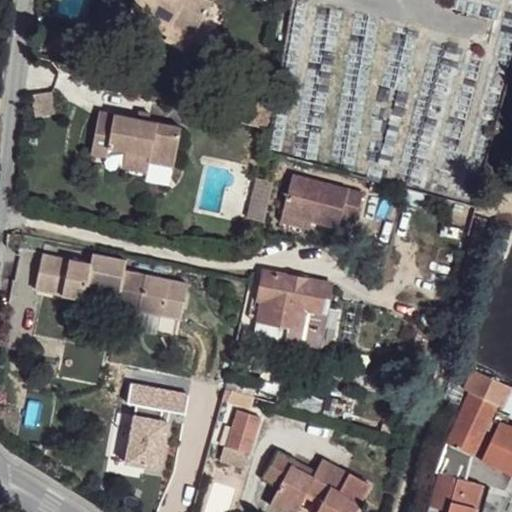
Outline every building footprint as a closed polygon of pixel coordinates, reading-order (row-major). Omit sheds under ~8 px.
[(133,0),(130,6),(150,17),(191,38),(211,3),(204,0),(133,0)] [(146,26),(185,48),(191,38),(150,17),(146,26)] [(30,94),(34,116),(56,112),(51,91),(30,94)] [(271,107),(253,101),(245,125),(267,132),(271,107)] [(97,109),(88,152),(104,156),(105,147),(146,156),(145,161),(169,168),(178,127),(146,120),(134,117),(97,109)] [(134,117),(146,120),(147,113),(136,110),(134,117)] [(104,156),(144,165),(145,161),(146,156),(105,147),(104,156)] [(345,191),(289,177),(279,215),(308,223),(335,230),(338,220),(345,191)] [(254,181),(244,219),(260,224),(269,184),(254,181)] [(345,191),(338,220),(352,224),(360,195),(345,191)] [(308,223),(279,215),(277,222),(306,230),(308,223)] [(88,283),(122,289),(120,304),(183,317),(189,283),(125,268),(126,259),(93,252),(92,261),(43,250),(36,284),(87,296),(88,283)] [(331,283),(262,270),(256,298),(250,297),(248,313),(257,315),(256,320),(286,326),(284,338),(324,347),(325,344),(333,336),(335,327),(323,325),(326,307),(331,283)] [(338,309),(326,307),(323,325),(335,327),(338,309)] [(422,312),(420,322),(432,326),(435,315),(422,312)] [(466,366),(456,385),(462,388),(488,400),(497,405),(506,386),(466,366)] [(252,394),(228,387),(224,399),(248,407),(252,394)] [(458,449),(463,452),(488,400),(462,388),(438,440),(443,444),(458,449)] [(236,409),(224,444),(251,452),(263,418),(236,409)] [(471,456),(510,474),(511,469),(511,411),(508,409),(502,423),(491,418),(471,456)] [(443,444),(438,440),(435,457),(430,468),(453,474),(463,452),(458,449),(450,465),(436,458),(443,444)] [(246,451),(221,443),(217,458),(242,466),(246,451)] [(450,465),(458,449),(443,444),(436,458),(450,465)] [(272,449),(258,476),(274,485),(286,463),(289,458),(272,449)] [(274,485),(265,503),(281,511),(290,511),(296,505),(303,491),(318,498),(311,511),(348,511),(356,501),(333,488),(343,471),(317,458),(311,470),(308,475),(286,463),(274,485)] [(289,458),(286,463),(308,475),(311,470),(289,458)] [(421,501),(436,507),(434,511),(462,511),(472,482),(453,474),(430,468),(421,501)] [(303,491),(296,505),(308,511),(311,511),(318,498),(303,491)]
